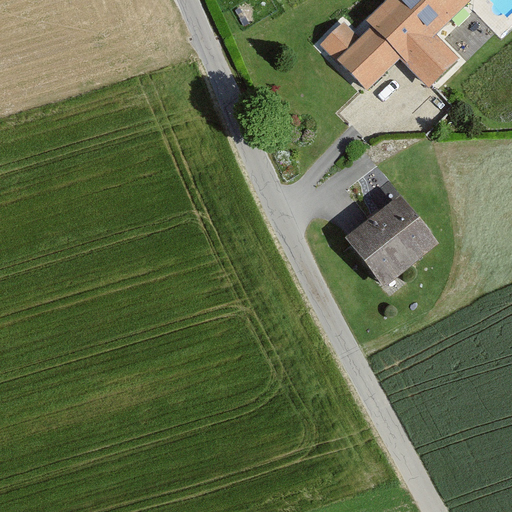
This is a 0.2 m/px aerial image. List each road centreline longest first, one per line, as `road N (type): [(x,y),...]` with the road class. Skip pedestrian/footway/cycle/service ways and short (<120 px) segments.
road 1 (unclassified): [(185,0),(280,217),(435,511)]
road 2 (unknown): [(280,217),(397,109)]
